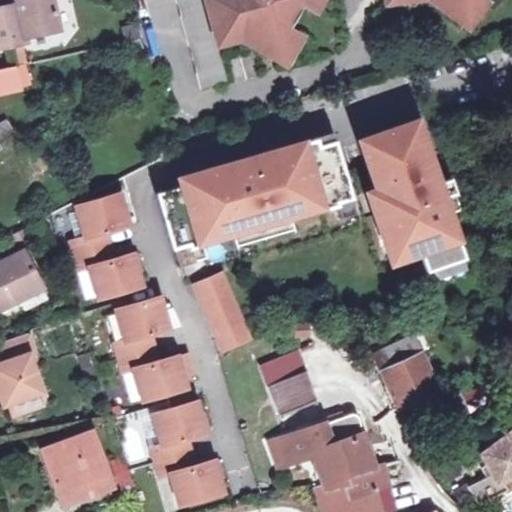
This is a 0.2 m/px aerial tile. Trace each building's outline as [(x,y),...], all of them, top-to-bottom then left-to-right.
[(18,0),(20,13),(4,15),(5,18),(10,46),(26,44),(25,39),(59,33),(53,0),(18,0)] [(175,0),(200,85),(203,93),(228,86),(219,53),(216,42),(235,36),(242,40),(245,36),(259,43),(261,53),(278,63),(294,36),(291,34),(305,8),(308,10),(313,0),(175,0)] [(313,0),(308,10),(318,16),(327,0),(313,0)] [(411,0),(412,0),(413,0),(435,0),(442,5),(444,14),(459,26),(477,0),(411,0)] [(478,0),(477,0),(459,26),(468,33),(487,7),(478,0)] [(0,47),(10,46),(5,18),(4,15),(0,16),(0,47)] [(238,47),(242,40),(235,36),(216,42),(219,53),(238,47)] [(294,36),(278,63),(288,69),(304,41),(294,36)] [(0,51),(3,66),(27,61),(24,46),(0,51)] [(0,95),(18,88),(13,66),(0,68),(0,95)] [(0,144),(19,134),(5,107),(0,109),(0,144)] [(417,127),(359,147),(369,174),(368,174),(375,194),(366,197),(385,254),(413,244),(424,275),(462,262),(447,218),(458,214),(452,197),(437,202),(433,191),(436,189),(426,159),(427,158),(417,127)] [(203,187),(160,199),(180,271),(184,282),(208,275),(206,265),(211,263),(208,250),(234,242),(234,241),(235,240),(235,238),(288,222),(288,225),(289,224),(290,226),(337,213),(336,211),(338,210),(337,207),(352,203),(345,181),(344,181),(333,143),(259,164),(258,161),(227,170),(228,173),(201,180),(203,187)] [(120,196),(78,208),(86,238),(72,242),(77,258),(109,249),(104,234),(129,227),(120,196)] [(0,309),(42,288),(23,249),(0,261),(0,309)] [(109,249),(77,258),(81,272),(91,269),(99,299),(142,288),(133,256),(112,262),(109,249)] [(196,287),(225,354),(253,342),(224,274),(196,287)] [(160,300),(118,312),(126,341),(117,344),(121,359),(153,350),(149,336),(169,330),(160,300)] [(308,329),(296,330),(296,341),(308,340),(308,329)] [(35,354),(27,331),(0,340),(0,389),(5,405),(42,393),(30,356),(35,354)] [(411,339),(375,356),(399,408),(437,391),(435,386),(411,339)] [(153,350),(121,359),(126,374),(135,371),(144,401),(187,389),(177,358),(157,364),(153,350)] [(262,367),(282,418),(316,403),(296,352),(262,367)] [(163,445),(153,448),(157,463),(189,453),(185,440),(206,434),(197,402),(155,415),(163,445)] [(350,415),(269,444),(279,470),(314,456),(320,480),(324,490),(349,480),(374,470),(364,434),(358,419),(357,417),(355,415),(353,414),(350,415)] [(511,472),(511,433),(510,435),(502,440),(480,455),(489,474),(494,482),(497,481),(511,472)] [(45,451),(63,504),(93,494),(90,488),(108,481),(92,434),(45,451)] [(189,453),(157,463),(162,479),(172,476),(181,506),(224,493),(214,462),(194,468),(189,453)] [(113,460),(120,487),(132,484),(125,457),(113,460)] [(374,470),(349,480),(354,496),(340,503),(343,511),(386,511),(397,509),(386,465),(374,470)] [(466,487),(477,507),(503,493),(497,481),(494,482),(489,474),(466,487)] [(320,511),(343,511),(340,503),(354,496),(349,480),(324,490),(320,480),(311,482),(320,511)]
